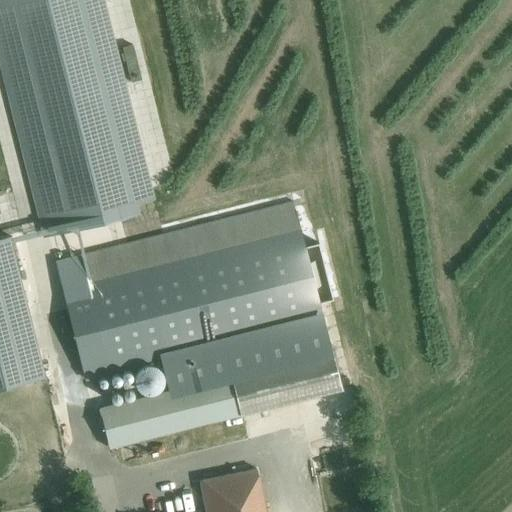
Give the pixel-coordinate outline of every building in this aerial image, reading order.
[(0,0),(0,36),(49,235),(139,213),(136,203),(156,198),(106,0),(0,0)] [(132,45),(122,47),(130,82),(141,80),(132,45)] [(56,262),(63,291),(86,379),(323,319),(293,202),(56,262)] [(10,236),(0,238),(0,387),(43,377),(45,376),(10,236)] [(342,389),(341,387),(332,350),(231,376),(99,409),(109,448),(342,389)] [(164,379),(163,377),(163,374),(162,372),(160,370),(158,368),(156,366),(154,365),(151,364),(149,364),(146,364),(143,365),(141,366),(139,368),(137,370),(136,372),(134,374),(134,377),(133,379),(134,382),(134,384),(136,387),(137,389),(139,391),(141,392),(143,393),(146,394),(149,394),(151,394),(154,393),(156,392),(158,391),(160,389),(162,387),(163,384),(163,382),(164,379)] [(121,377),(122,377),(122,378),(123,379),(123,380),(124,380),(126,381),(128,381),(129,380),(130,380),(131,379),(131,378),(132,378),(132,377),(132,376),(132,374),(131,373),(131,372),(130,372),(129,371),(128,370),(126,370),(124,371),(123,372),(122,373),(122,374),(121,375),(121,376),(121,377)] [(110,380),(110,381),(111,382),(111,383),(112,383),(113,384),(115,385),(117,385),(118,384),(119,383),(120,383),(120,382),(121,381),(121,380),(121,379),(121,378),(121,377),(120,376),(119,375),(118,374),(116,374),(115,374),(114,374),(112,375),(111,376),(111,377),(110,378),(110,379),(110,380)] [(265,511),(257,469),(200,481),(206,511),(265,511)] [(190,481),(195,511),(204,511),(198,479),(190,481)]
